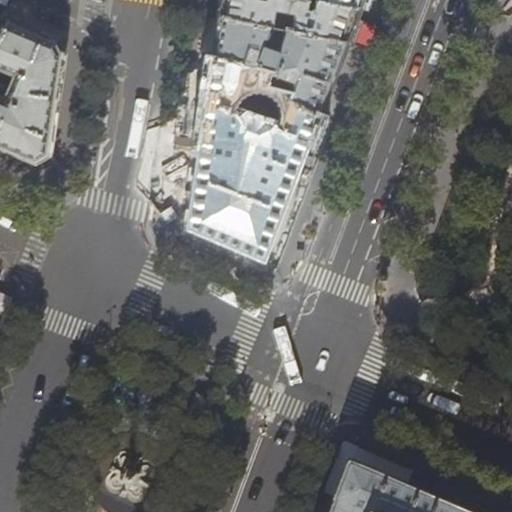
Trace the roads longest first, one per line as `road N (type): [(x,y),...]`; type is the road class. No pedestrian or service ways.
road 1 (secondary): [(311,353),(445,0)]
road 2 (residential): [(311,353),(94,257)]
road 3 (residential): [(94,257),(139,36)]
road 4 (tertiary): [(511,438),(311,353)]
road 5 (secondary): [(251,511),(311,353)]
